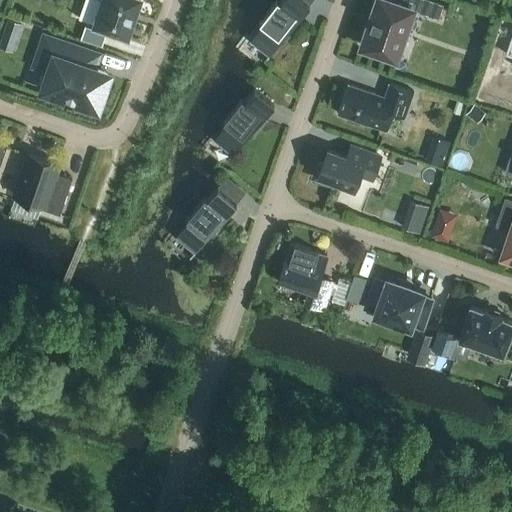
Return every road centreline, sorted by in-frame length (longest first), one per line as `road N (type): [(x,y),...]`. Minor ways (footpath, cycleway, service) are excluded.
road 1 (residential): [(272,206),(511,281)]
road 2 (residential): [(190,434),(272,206)]
road 3 (residential): [(272,206),(344,0)]
road 4 (residential): [(121,143),(168,0)]
road 5 (residential): [(0,99),(121,143)]
